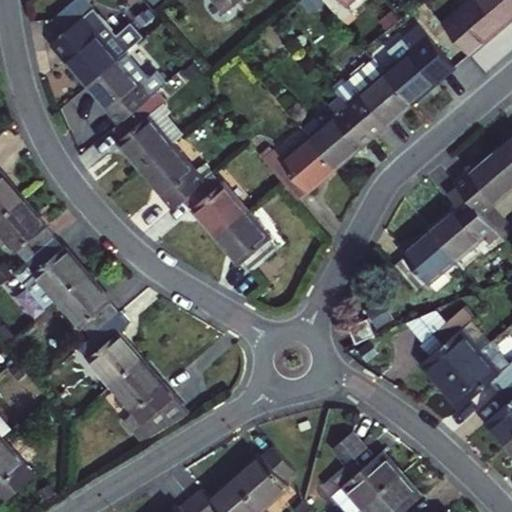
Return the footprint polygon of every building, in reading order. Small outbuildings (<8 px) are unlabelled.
[(81,80),(122,46),(137,33),(127,21),(113,33),(84,0),(73,0),(50,20),(62,34),(51,44),(81,80)] [(322,0),(338,18),(348,9),(342,2),(344,0),(322,0)] [(496,29),(511,15),(511,0),(472,0),(473,1),(461,10),(485,40),(497,31),(496,29)] [(147,13),(139,3),(131,10),(139,20),(147,13)] [(381,71),(407,102),(445,70),(411,29),(400,39),(409,48),(381,71)] [(472,54),(480,65),(498,51),(490,40),(472,54)] [(113,118),(132,102),(161,77),(151,65),(144,72),(122,46),(81,80),(113,118)] [(368,134),(407,102),(381,71),(353,95),(345,86),(335,95),(368,134)] [(329,166),(368,134),(335,95),(322,105),(330,114),(317,125),(310,117),(298,127),(304,135),(329,166)] [(136,166),(168,139),(146,113),(143,116),(132,102),(113,118),(106,123),(118,137),(115,140),(136,166)] [(293,196),(329,166),(304,135),(280,155),(272,146),(260,156),(293,196)] [(511,135),(492,152),(511,175),(511,135)] [(177,197),(197,181),(188,170),(191,167),(168,139),(136,166),(169,204),(177,197)] [(511,217),(511,175),(492,152),(469,172),(468,170),(454,181),(458,186),(503,240),(507,244),(511,240),(511,228),(506,222),(511,217)] [(0,169),(0,217),(24,198),(0,169)] [(210,235),(241,209),(219,184),(215,187),(205,174),(197,181),(177,197),(210,235)] [(492,249),(503,240),(458,186),(446,197),(456,209),(429,232),(454,262),(483,238),(492,249)] [(24,198),(0,217),(0,228),(26,259),(55,235),(24,198)] [(237,261),(247,273),(271,253),(261,242),(265,239),(241,209),(210,235),(234,264),(237,261)] [(425,287),(454,262),(429,232),(401,256),(404,259),(392,269),(413,292),(422,284),(425,287)] [(55,235),(26,259),(14,270),(46,307),(57,297),(87,272),(55,235)] [(87,272),(57,297),(90,336),(119,311),(87,272)] [(382,299),(365,305),(372,322),(389,316),(382,299)] [(421,355),(440,378),(492,335),(463,300),(435,324),(445,335),(434,344),(421,355)] [(130,323),(119,311),(90,336),(78,346),(110,383),(139,359),(118,334),(130,323)] [(364,313),(345,321),(352,338),(370,331),(364,313)] [(445,335),(435,324),(425,333),(434,344),(445,335)] [(492,335),(440,378),(459,400),(490,374),(500,385),(511,375),(511,355),(510,357),(492,335)] [(187,416),(139,359),(110,383),(132,410),(121,420),(142,443),(187,416)] [(486,415),(505,438),(511,431),(511,375),(500,385),(508,395),(486,415)] [(0,435),(11,426),(0,413),(0,435)] [(341,511),(353,511),(398,473),(379,451),(354,472),(345,461),(363,446),(350,432),(329,450),(342,464),(317,485),(341,511)] [(254,448),(229,471),(257,504),(283,481),(279,476),(290,466),(268,441),(257,451),(254,448)] [(29,476),(0,442),(0,500),(0,501),(29,476)] [(194,485),(185,493),(201,511),(247,511),(257,504),(229,471),(202,494),(194,485)] [(398,511),(417,495),(398,473),(353,511),(398,511)] [(172,501),(159,511),(201,511),(185,493),(174,502),(172,501)]
